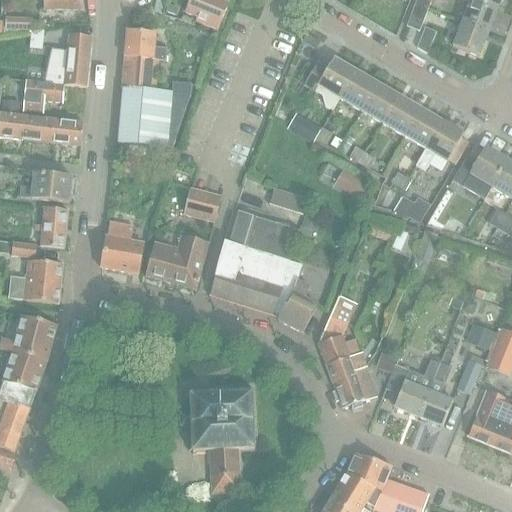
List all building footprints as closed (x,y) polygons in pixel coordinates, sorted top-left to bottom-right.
[(43,0),(43,11),(82,11),(81,0),(43,0)] [(223,0),(191,0),(186,14),(197,19),(196,22),(217,31),(228,5),(222,3),(223,0)] [(415,0),(414,5),(427,10),(430,0),(415,0)] [(469,0),(461,23),(487,33),(497,10),(472,0),(469,0)] [(472,0),(497,10),(500,0),(472,0)] [(427,10),(414,5),(405,27),(419,32),(427,10)] [(31,20),(6,20),(5,32),(31,33),(31,20)] [(478,58),(487,33),(461,23),(451,47),(478,58)] [(167,49),(155,48),(156,34),(127,32),(122,90),(124,90),(119,144),(172,149),(190,96),(191,85),(173,84),(172,95),(156,93),(158,61),(166,62),(167,49)] [(57,85),(87,88),(91,39),(69,36),(66,58),(59,57),(57,85)] [(339,100),(356,72),(334,59),(327,70),(317,64),(304,87),(315,93),(318,87),(339,100)] [(378,85),(356,72),(339,100),(361,113),(378,85)] [(87,88),(57,85),(45,84),(45,85),(26,83),(23,113),(43,114),(44,103),(63,104),(64,87),(87,89),(87,88)] [(382,125),(398,97),(378,85),(361,113),(382,125)] [(419,110),(398,97),(382,125),(403,137),(419,110)] [(414,167),(415,167),(441,122),(419,110),(403,137),(424,150),(414,167)] [(0,138),(22,141),(25,118),(0,115),(0,138)] [(53,121),(25,118),(22,141),(51,144),(53,121)] [(83,124),(53,121),(51,144),(80,147),(83,124)] [(307,122),(298,136),(311,144),(319,130),(307,122)] [(424,173),(434,155),(446,163),(463,135),(441,122),(415,167),(424,173)] [(332,135),(322,129),(317,139),(326,144),(332,135)] [(349,158),(359,164),(365,154),(355,148),(349,158)] [(492,189),(508,162),(485,149),(475,166),(465,160),(452,182),(463,189),(470,176),(492,189)] [(374,160),(365,154),(359,164),(369,170),(374,160)] [(138,175),(140,157),(125,156),(123,173),(138,175)] [(511,164),(508,162),(492,189),(511,200),(511,164)] [(31,200),(69,204),(71,178),(34,174),(32,188),(21,187),(20,199),(31,200)] [(392,184),(402,190),(408,180),(398,174),(392,184)] [(417,185),(408,180),(402,190),(411,195),(417,185)] [(221,198),(191,191),(184,216),(214,224),(221,198)] [(269,206),(304,217),(308,202),(274,191),(269,206)] [(64,250),(68,212),(44,210),(40,248),(64,250)] [(489,225),(496,230),(505,215),(497,210),(489,225)] [(297,282),(297,283),(302,267),(290,263),(299,232),(234,212),(225,243),(218,267),(210,297),(272,315),(274,317),(274,316),(280,319),(293,294),(297,282)] [(511,220),(511,218),(505,215),(496,230),(504,234),(511,220)] [(133,228),(110,224),(107,238),(106,238),(101,270),(138,276),(143,245),(130,243),(133,228)] [(368,235),(388,243),(392,232),(372,224),(368,235)] [(437,237),(424,233),(416,260),(429,263),(437,237)] [(196,292),(209,245),(181,238),(178,251),(154,245),(145,278),(196,292)] [(0,254),(8,255),(10,244),(0,243),(0,254)] [(11,257),(35,259),(37,247),(13,245),(11,257)] [(62,266),(28,262),(26,280),(11,278),(9,300),(58,305),(62,266)] [(310,289),(297,283),(297,282),(293,294),(280,319),(278,322),(302,335),(317,307),(304,300),(310,289)] [(354,341),(344,345),(338,329),(340,325),(347,328),(353,315),(335,306),(319,345),(326,367),(360,356),(354,341)] [(47,362),(57,327),(22,318),(15,343),(3,339),(0,349),(0,350),(13,354),(13,353),(47,362)] [(495,372),(509,378),(511,370),(511,334),(501,331),(489,362),(497,365),(495,372)] [(3,383),(36,393),(47,362),(13,353),(13,354),(3,382),(3,383)] [(326,367),(332,384),(355,376),(355,372),(364,369),(360,356),(326,367)] [(474,386),(487,391),(495,372),(497,365),(489,362),(485,360),(474,386)] [(394,408),(418,418),(440,364),(432,361),(425,377),(396,366),(386,391),(399,396),(394,408)] [(469,396),(481,366),(469,361),(457,391),(469,396)] [(418,418),(442,428),(453,402),(440,397),(445,385),(442,383),(442,384),(434,381),(441,365),(440,364),(418,418)] [(342,411),(375,399),(364,369),(355,372),(355,376),(332,384),(342,411)] [(3,383),(3,382),(2,383),(0,382),(0,402),(30,410),(36,393),(3,383)] [(239,478),(239,465),(238,450),(254,450),(253,418),(252,393),(190,396),(191,414),(181,415),(181,421),(181,427),(192,426),(193,452),(210,451),(211,479),(239,478)] [(511,404),(486,394),(468,438),(511,456),(511,404)] [(0,470),(11,474),(17,453),(15,453),(30,410),(0,402),(0,470)] [(381,494),(387,481),(392,470),(355,456),(347,476),(374,490),(381,494)] [(347,476),(325,511),(324,511),(361,511),(374,490),(347,476)] [(422,511),(428,496),(387,481),(381,494),(375,511),(422,511)]
